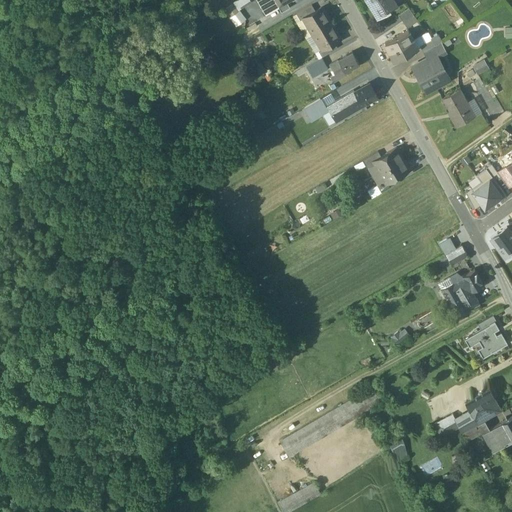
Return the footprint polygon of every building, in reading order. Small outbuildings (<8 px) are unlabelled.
[(279,15),(270,0),(253,0),(266,22),(279,15)] [(389,0),(370,0),(366,3),(373,15),(372,16),(378,25),(391,17),(391,16),(397,12),(389,0)] [(234,12),(225,18),(230,25),(238,18),(239,18),(234,12)] [(312,12),(296,21),(300,28),(303,26),(315,18),(312,12)] [(315,18),(303,26),(312,42),(330,31),(321,15),(315,18)] [(410,16),(399,24),(403,30),(414,22),(410,16)] [(414,22),(403,30),(408,36),(419,28),(414,22)] [(330,31),(312,42),(321,57),(322,58),(334,51),(340,48),(330,31)] [(409,39),(386,52),(388,55),(387,56),(390,60),(414,47),(409,39)] [(432,48),(421,54),(424,60),(436,53),(442,49),(439,43),(431,47),(432,48)] [(414,47),(390,60),(393,66),(395,70),(419,57),(414,47)] [(436,53),(424,60),(427,67),(441,59),(443,62),(448,60),(442,49),(436,53)] [(334,51),(322,58),(321,57),(318,59),(322,66),(337,57),(334,51)] [(427,67),(416,73),(424,88),(421,90),(427,100),(445,90),(441,84),(447,81),(438,65),(443,62),(441,59),(427,67)] [(266,61),(249,70),(254,80),(265,75),(263,71),(269,68),(266,61)] [(352,61),(338,69),(344,82),(359,74),(352,61)] [(486,68),(474,75),(479,82),(490,75),(486,68)] [(344,82),(338,69),(330,73),(336,83),(332,86),(335,91),(346,85),(344,82)] [(326,81),(320,72),(312,76),(317,86),(326,81)] [(356,99),(355,100),(363,113),(363,114),(378,105),(371,91),(356,99)] [(475,124),(460,97),(444,106),(454,124),(452,125),(457,134),(475,124)] [(355,99),(329,114),(337,129),(363,113),(355,100),(356,99),(355,99)] [(312,128),(328,119),(321,107),(305,116),(312,128)] [(342,133),(359,122),(357,119),(340,129),(342,133)] [(396,155),(380,165),(372,170),(374,172),(366,177),(371,185),(402,167),(396,155)] [(377,160),(362,169),(366,177),(374,172),(372,170),(380,165),(377,160)] [(402,167),(371,185),(376,193),(383,188),(385,191),(393,186),(393,187),(409,178),(402,167)] [(511,170),(499,180),(501,183),(509,194),(511,191),(511,170)] [(487,176),(496,188),(501,184),(492,172),(487,176)] [(487,176),(477,183),(482,189),(472,197),(482,212),(486,216),(498,207),(500,208),(507,203),(496,188),(487,176)] [(393,186),(385,191),(383,188),(376,193),(381,201),(396,193),(393,187),(393,186)] [(329,196),(326,191),(314,197),(316,203),(329,196)] [(476,217),(482,212),(472,197),(467,201),(476,217)] [(342,223),(339,218),(332,222),(335,227),(342,223)] [(508,235),(492,247),(499,256),(498,257),(505,267),(511,261),(511,240),(508,235)] [(445,261),(456,255),(450,245),(439,251),(445,261)] [(456,255),(445,261),(452,273),(468,264),(461,252),(456,255)] [(456,281),(451,284),(451,286),(453,289),(441,296),(452,315),(464,309),(465,311),(476,305),(472,298),(483,292),(475,277),(460,285),(458,282),(456,281)] [(464,309),(452,315),(457,324),(480,311),(476,305),(465,311),(464,309)] [(478,332),(482,338),(496,330),(497,329),(494,323),(478,332)] [(484,366),(509,352),(502,340),(497,343),(496,340),(500,337),(496,330),(482,338),(467,346),(471,354),(480,349),(483,355),(478,357),(484,366)] [(489,388),(471,398),(476,406),(494,396),(489,388)] [(378,395),(281,451),(290,466),(387,410),(378,395)] [(476,406),(470,410),(472,415),(477,423),(484,419),(501,409),(494,396),(476,406)] [(471,398),(465,402),(470,410),(476,406),(471,398)] [(472,415),(457,423),(462,432),(477,423),(472,415)] [(511,415),(494,424),(504,442),(511,438),(511,415)] [(477,423),(462,432),(467,441),(482,432),(482,431),(479,427),(477,423)] [(486,423),(479,427),(482,431),(488,428),(486,423)] [(488,428),(482,431),(482,432),(492,449),(504,442),(494,424),(488,428)] [(402,449),(391,456),(396,465),(407,459),(402,449)] [(454,476),(444,476),(445,489),(455,489),(454,476)] [(314,494),(279,511),(305,511),(320,504),(314,494)]
